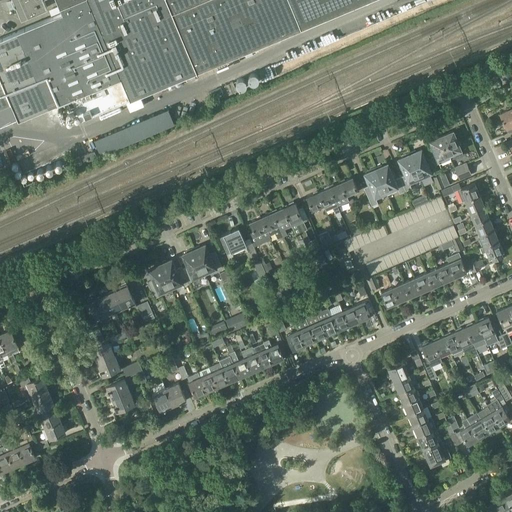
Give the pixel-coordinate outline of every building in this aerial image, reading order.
[(82,120),(106,109),(367,0),(56,0),(62,12),(27,27),(27,24),(14,17),(13,26),(20,27),(21,30),(0,38),(0,107),(11,103),(19,119),(49,107),(62,102),(69,119),(79,114),(81,119),(81,120),(82,120)] [(14,0),(22,18),(47,7),(43,0),(14,0)] [(229,94),(237,91),(233,82),(225,85),(229,94)] [(211,98),(223,93),(221,87),(209,92),(211,98)] [(506,127),(507,128),(506,128),(508,131),(510,132),(511,131),(511,110),(511,109),(500,114),(503,120),(501,121),(504,127),(506,127)] [(441,136),(451,159),(454,157),(456,158),(463,155),(460,147),(461,145),(459,141),(457,142),(453,131),(441,136)] [(434,165),(451,159),(441,136),(430,141),(436,155),(431,157),(434,165)] [(410,154),(420,177),(431,172),(421,149),(410,154)] [(97,157),(94,151),(82,156),(84,163),(97,157)] [(409,182),(420,177),(410,154),(398,159),(405,175),(400,177),(406,191),(412,188),(409,182)] [(460,179),(471,175),(466,163),(455,168),(460,179)] [(406,191),(400,177),(394,179),(388,164),(382,166),(382,164),(375,167),(386,192),(397,187),(400,193),(406,191)] [(375,196),(386,192),(375,167),(369,170),(370,171),(365,174),(369,185),(364,187),(372,206),(378,203),(375,196)] [(445,186),(450,184),(445,173),(440,175),(445,186)] [(439,189),(444,186),(439,175),(434,177),(439,189)] [(341,182),(346,195),(358,190),(352,177),(341,182)] [(340,198),(346,195),(341,182),(329,187),(335,200),(340,211),(344,210),(341,204),(343,203),(340,198)] [(459,203),(479,194),(475,183),(461,188),(459,183),(442,191),(444,196),(455,192),(459,203)] [(319,192),(318,192),(324,205),(326,211),(334,207),(336,213),(340,211),(335,200),(329,187),(319,192)] [(312,210),(324,205),(318,192),(306,197),(312,210)] [(479,194),(465,200),(470,211),(484,205),(479,194)] [(435,198),(441,211),(447,208),(441,195),(435,198)] [(436,213),(441,211),(435,198),(430,200),(436,213)] [(430,215),(436,213),(430,200),(425,203),(430,215)] [(284,207),(289,220),(305,255),(320,248),(315,238),(310,240),(305,230),(307,229),(301,215),(295,202),(284,207)] [(419,205),(425,218),(430,215),(425,203),(419,205)] [(419,220),(425,218),(419,205),(414,207),(419,220)] [(475,223),(489,217),(484,205),(470,211),(475,223)] [(278,225),(289,220),(284,207),(272,212),(278,225)] [(408,210),(414,223),(419,220),(414,207),(408,210)] [(403,212),(408,225),(414,223),(408,210),(403,212)] [(281,230),(278,225),(272,212),(261,217),(267,230),(269,234),(269,235),(275,232),(278,238),(279,238),(283,236),(281,231),(281,230)] [(397,215),(403,227),(408,225),(403,212),(397,215)] [(392,217),(397,230),(403,227),(397,215),(392,217)] [(267,230),(261,217),(250,222),(254,231),(248,234),(253,246),(270,238),(269,235),(269,234),(267,230)] [(392,232),(397,230),(392,217),(386,219),(392,232)] [(479,234),(494,228),(489,217),(475,223),(479,234)] [(370,220),(359,225),(362,230),(372,226),(370,220)] [(377,226),(381,237),(387,234),(382,224),(377,226)] [(355,235),(362,232),(359,225),(352,228),(355,235)] [(454,225),(448,228),(453,239),(458,236),(454,225)] [(371,228),(376,239),(381,237),(377,226),(371,228)] [(227,254),(247,245),(239,227),(223,234),(224,236),(220,238),(227,254)] [(366,231),(371,241),(376,239),(371,228),(366,231)] [(448,228),(443,230),(447,241),(453,239),(448,228)] [(484,246),(498,240),(494,228),(479,234),(484,246)] [(289,240),(287,234),(284,229),(281,230),(281,231),(283,236),(286,241),(289,240)] [(339,239),(347,236),(346,232),(345,233),(344,230),(336,234),(339,239)] [(443,230),(437,232),(442,243),(447,241),(443,230)] [(319,235),(324,246),(333,242),(328,231),(319,235)] [(360,233),(365,244),(371,241),(366,231),(360,233)] [(437,232),(432,235),(436,246),(442,243),(437,232)] [(355,235),(360,246),(365,244),(360,233),(355,235)] [(349,238),(354,249),(360,246),(355,235),(349,238)] [(432,235),(426,237),(431,248),(436,246),(432,235)] [(421,239),(421,240),(425,250),(431,248),(426,237),(421,239)] [(458,251),(463,248),(458,237),(453,239),(458,251)] [(344,240),(349,251),(354,249),(349,238),(344,240)] [(415,242),(420,253),(426,251),(425,250),(421,240),(415,242)] [(503,251),(498,240),(484,246),(480,247),(482,253),(486,251),(489,257),(492,256),(494,261),(503,258),(501,252),(503,251)] [(415,255),(420,253),(415,242),(410,245),(415,255)] [(210,254),(205,244),(200,246),(199,245),(193,247),(204,272),(205,275),(223,267),(215,251),(210,254)] [(409,258),(415,255),(410,245),(405,247),(409,258)] [(188,282),(195,280),(193,276),(204,272),(193,247),(187,250),(188,252),(183,254),(188,266),(183,268),(188,282)] [(399,249),(404,260),(409,258),(405,247),(399,249)] [(324,251),(329,260),(333,258),(329,249),(324,251)] [(399,249),(394,252),(398,262),(404,260),(399,249)] [(394,252),(388,254),(393,265),(398,262),(394,252)] [(388,254),(383,256),(387,267),(393,265),(388,254)] [(383,256),(377,259),(382,269),(387,267),(383,256)] [(288,258),(280,261),(283,266),(290,263),(288,258)] [(449,263),(455,277),(467,272),(460,258),(449,263)] [(476,262),(475,258),(469,261),(473,272),(479,269),(479,267),(485,265),(482,259),(476,262)] [(176,269),(172,259),(166,261),(166,259),(160,262),(170,286),(172,290),(188,282),(183,268),(182,266),(176,269)] [(377,259),(372,261),(377,272),(382,269),(377,259)] [(265,264),(264,260),(261,261),(266,273),(273,270),(270,262),(265,264)] [(266,273),(261,261),(254,264),(259,276),(260,276),(262,281),(268,279),(266,273)] [(377,272),(372,261),(366,263),(371,274),(377,272)] [(155,297),(161,294),(159,291),(170,286),(160,262),(153,265),(154,266),(149,269),(153,279),(148,281),(155,297)] [(444,282),(455,277),(449,263),(438,268),(444,282)] [(432,286),(444,282),(438,268),(426,272),(432,286)] [(290,273),(293,281),(300,278),(297,270),(290,273)] [(421,291),(432,286),(426,272),(415,277),(421,291)] [(313,280),(311,275),(303,278),(305,283),(313,280)] [(373,289),(379,287),(374,276),(369,278),(373,289)] [(410,296),(421,291),(415,277),(404,282),(410,296)] [(398,301),(410,296),(404,282),(392,287),(398,301)] [(114,288),(123,308),(136,303),(127,283),(114,288)] [(387,306),(398,301),(392,287),(381,292),(387,306)] [(110,314),(123,308),(114,288),(101,294),(110,314)] [(278,298),(284,296),(281,288),(275,290),(278,298)] [(97,320),(110,314),(101,294),(88,300),(97,320)] [(142,303),(149,319),(155,317),(147,300),(142,303)] [(353,305),(360,320),(371,316),(364,301),(353,305)] [(145,321),(149,319),(142,303),(137,305),(145,321)] [(331,315),(338,330),(349,325),(343,310),(342,310),(340,304),(329,309),(331,315)] [(349,325),(360,320),(353,305),(343,310),(349,325)] [(507,332),(502,335),(506,346),(511,343),(507,332),(511,330),(511,315),(508,306),(497,311),(503,326),(504,326),(507,332)] [(316,310),(317,312),(320,320),(327,335),(338,330),(331,315),(329,309),(328,308),(322,310),(321,308),(316,310)] [(247,323),(243,312),(226,319),(231,330),(247,323)] [(317,312),(307,317),(310,324),(316,339),(327,335),(320,320),(317,312)] [(280,331),(285,329),(279,313),(273,316),(280,331)] [(298,329),(305,344),(316,339),(310,324),(307,317),(295,322),(298,329)] [(486,342),(496,338),(494,332),(495,331),(488,317),(477,322),(483,337),(484,336),(486,342)] [(272,334),(278,332),(273,321),(267,323),(272,334)] [(100,341),(105,339),(97,322),(92,325),(100,341)] [(472,341),(473,341),(483,337),(477,322),(466,327),(472,341)] [(472,341),(466,327),(455,331),(462,346),(464,352),(471,349),(473,355),(478,353),(473,341),(472,341)] [(206,328),(200,331),(203,339),(210,337),(206,328)] [(112,341),(128,334),(126,329),(110,336),(112,341)] [(165,332),(168,339),(174,336),(171,329),(165,332)] [(287,334),(293,349),(305,344),(298,329),(287,334)] [(6,349),(9,354),(17,374),(21,373),(13,354),(19,351),(17,345),(17,344),(11,330),(0,334),(0,336),(6,349)] [(451,351),(462,346),(455,331),(444,336),(451,351)] [(256,342),(253,333),(248,335),(252,344),(256,342)] [(501,348),(506,346),(502,335),(496,337),(501,348)] [(6,349),(0,336),(0,363),(1,366),(5,364),(3,358),(2,357),(9,354),(6,349)] [(440,356),(451,351),(444,336),(433,341),(440,356)] [(190,337),(182,340),(184,346),(192,343),(190,337)] [(272,345),(269,339),(263,341),(266,348),(273,363),(284,358),(277,343),(272,345)] [(273,363),(266,348),(263,341),(264,342),(253,347),(255,352),(262,367),(273,363)] [(429,361),(440,356),(433,341),(422,346),(429,361)] [(97,363),(116,355),(110,342),(92,350),(97,363)] [(234,351),(231,344),(227,346),(233,362),(234,362),(240,377),(251,372),(244,357),(239,359),(235,350),(234,351)] [(173,371),(179,368),(171,352),(166,355),(173,371)] [(251,372),(262,367),(255,352),(244,357),(251,372)] [(116,355),(97,363),(103,376),(121,368),(116,355)] [(414,360),(419,370),(424,368),(419,357),(414,360)] [(122,367),(124,372),(125,372),(136,367),(141,365),(139,360),(122,367)] [(494,360),(483,364),(487,374),(497,368),(494,360)] [(229,381),(240,377),(234,362),(233,362),(223,366),(229,381)] [(394,381),(409,374),(404,362),(389,369),(394,381)] [(138,372),(143,384),(148,381),(141,365),(136,367),(138,372)] [(183,378),(187,376),(189,376),(184,365),(178,367),(183,378)] [(218,386),(229,381),(223,366),(211,371),(218,386)] [(431,379),(436,377),(431,366),(426,368),(431,379)] [(127,377),(138,372),(136,367),(125,372),(127,377)] [(209,367),(198,372),(207,391),(211,389),(212,391),(218,389),(217,387),(218,386),(211,371),(209,367)] [(485,375),(483,371),(474,375),(476,379),(485,375)] [(196,396),(207,391),(198,372),(189,376),(187,376),(196,396)] [(399,392),(414,385),(409,374),(394,381),(399,392)] [(29,376),(20,380),(26,396),(28,395),(47,387),(42,376),(30,381),(29,376)] [(112,398),(131,390),(125,377),(106,385),(112,398)] [(166,387),(174,405),(187,400),(178,381),(166,387)] [(477,388),(474,383),(466,387),(469,393),(477,388)] [(506,400),(511,397),(503,383),(498,386),(506,400)] [(403,403),(419,396),(414,385),(399,392),(403,403)] [(33,407),(37,405),(52,399),(47,387),(28,395),(33,407)] [(160,411),(174,405),(166,387),(152,393),(160,411)] [(500,425),(510,419),(501,405),(499,401),(504,399),(497,388),(492,391),(496,399),(487,404),(488,406),(500,425)] [(131,390),(112,398),(117,412),(136,404),(131,390)] [(4,404),(10,401),(6,392),(0,394),(4,404)] [(408,414),(423,407),(419,396),(403,403),(408,414)] [(140,407),(151,403),(149,397),(138,402),(140,407)] [(41,416),(56,410),(52,399),(37,405),(41,416)] [(488,406),(478,412),(489,431),(500,425),(488,406)] [(413,425),(428,418),(423,407),(408,414),(413,425)] [(46,427),(61,421),(56,410),(41,416),(46,427)] [(479,438),(489,431),(478,412),(467,418),(470,423),(479,438)] [(453,428),(459,426),(454,415),(448,418),(451,424),(453,428)] [(428,418),(413,425),(418,436),(433,429),(436,427),(432,417),(428,418)] [(467,418),(462,421),(465,426),(460,430),(468,444),(479,438),(470,423),(467,418)] [(61,421),(46,427),(50,438),(65,432),(61,421)] [(27,425),(19,428),(24,439),(26,439),(28,442),(29,442),(34,440),(30,433),(28,426),(27,425)] [(418,436),(423,447),(438,440),(441,439),(436,427),(433,429),(418,436)] [(457,445),(462,442),(455,431),(454,432),(450,434),(457,445)] [(7,451),(13,466),(24,461),(18,447),(16,443),(10,446),(5,435),(0,437),(4,446),(7,451)] [(24,439),(16,443),(18,447),(24,461),(36,456),(30,443),(29,442),(28,442),(26,439),(24,439)] [(38,449),(49,445),(46,439),(35,443),(38,449)] [(428,458),(431,465),(451,456),(448,449),(446,450),(441,439),(438,440),(423,447),(428,458)] [(0,465),(2,471),(13,466),(7,451),(4,446),(0,447),(0,465)] [(501,499),(495,502),(500,511),(510,511),(511,511),(511,508),(505,496),(501,499)] [(500,511),(495,502),(484,509),(485,511),(500,511)]
